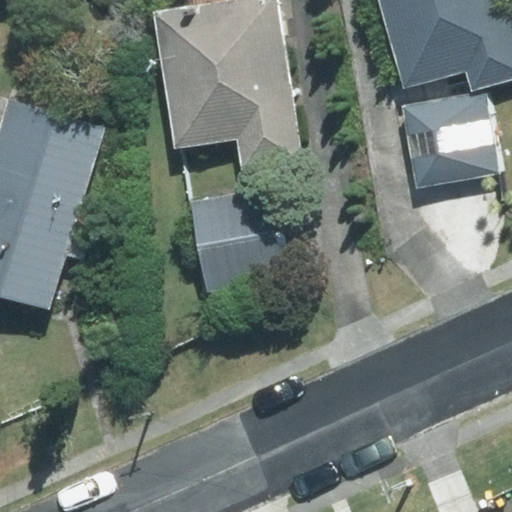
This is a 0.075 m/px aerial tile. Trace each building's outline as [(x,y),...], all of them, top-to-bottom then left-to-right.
[(235,144),(240,174),(302,164),(276,0),(256,0),(152,16),(174,154),(235,144)] [(373,0),(398,89),(454,73),(460,95),(511,80),(511,43),(500,0),(373,0)] [(389,113),(400,186),(469,176),(472,199),(502,194),(489,98),(389,113)] [(105,131),(6,103),(0,125),(0,302),(49,316),(105,131)] [(263,191),(190,205),(208,296),(280,282),(263,191)]
